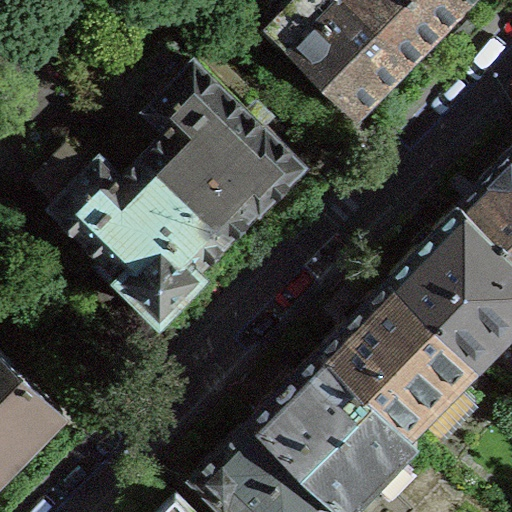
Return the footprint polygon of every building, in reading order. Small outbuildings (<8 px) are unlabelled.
[(407,58),(347,0),(264,0),(265,0),(266,20),(357,110),(407,58)] [(347,0),(407,58),(462,2),(459,0),(347,0)] [(169,32),(157,44),(130,72),(153,94),(144,102),(166,124),(144,146),(229,230),(303,158),(194,52),(191,54),(169,32)] [(198,262),(229,230),(144,146),(121,170),(99,148),(91,157),(69,135),(31,173),(53,195),(50,199),(120,267),(118,269),(159,312),(203,267),(198,262)] [(511,249),(511,144),(496,160),(460,198),(511,249)] [(477,355),(511,319),(511,249),(460,198),(390,269),(477,355)] [(408,426),(477,355),(390,269),(321,341),(408,426)] [(348,501),(415,433),(408,426),(321,341),(321,340),(251,411),(342,500),(345,497),(348,501)] [(0,347),(0,472),(62,409),(0,347)] [(251,411),(223,440),(192,472),(223,503),(227,499),(239,511),(330,511),(342,500),(251,411)] [(197,511),(174,490),(152,511),(197,511)]
